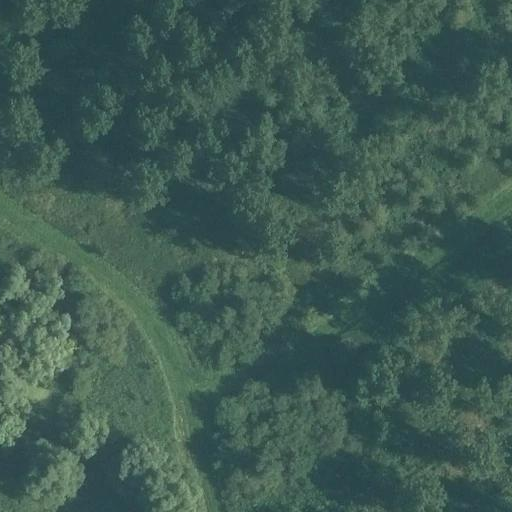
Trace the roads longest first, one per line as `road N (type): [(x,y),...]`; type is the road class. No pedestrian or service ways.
road 1 (track): [(0,211),(100,274),(209,391),(207,439),(230,511)]
road 2 (track): [(511,205),(311,347),(209,391)]
